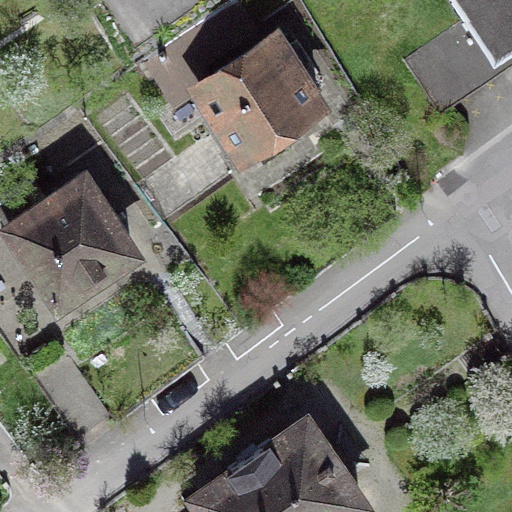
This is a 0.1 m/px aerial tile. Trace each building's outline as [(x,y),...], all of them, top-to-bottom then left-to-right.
[(259,19),(247,0),(231,0),(147,59),(173,99),(197,81),(242,150),(249,146),(258,159),(289,139),(280,125),(318,100),(295,64),(307,56),(295,38),(282,46),(273,31),(214,70),(208,70),(200,58),(259,19)] [(511,46),(511,0),(452,0),(464,17),(402,59),(439,112),(451,103),(449,100),(499,65),(495,59),(511,46)] [(11,224),(59,296),(66,291),(74,294),(84,291),(90,285),(92,274),(131,248),(83,176),(11,224)] [(103,408),(73,366),(41,389),(71,431),(103,408)] [(186,511),(338,511),(359,497),(304,418),(272,441),(268,436),(226,465),(229,470),(197,493),(202,501),(186,511)]
